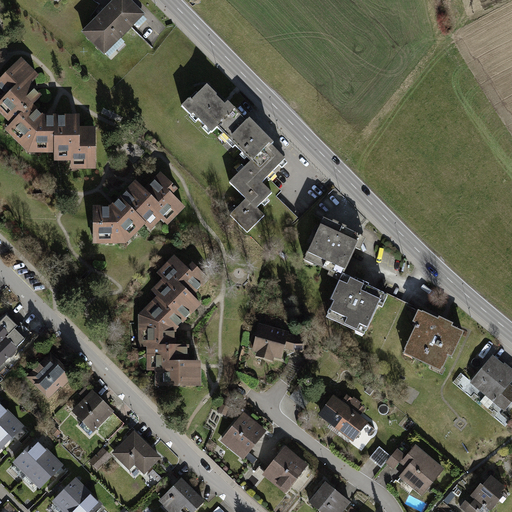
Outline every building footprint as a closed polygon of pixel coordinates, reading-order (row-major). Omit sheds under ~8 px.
[(123,0),(118,0),(82,36),(104,58),(143,19),(123,0)] [(39,75),(22,57),(0,79),(0,111),(11,123),(5,129),(28,152),(54,152),(54,160),(71,160),(71,169),(96,169),(96,125),(80,126),(80,113),(44,114),(33,103),(42,94),(31,83),(39,75)] [(218,93),(207,82),(193,97),(191,95),(181,104),(191,114),(194,112),(212,130),(217,125),(252,160),(230,181),(247,198),(230,214),(248,232),(265,215),(257,207),(273,192),(262,181),(286,158),(272,143),(274,141),(250,116),(247,118),(228,99),(225,102),(217,94),(218,93)] [(110,205),(93,205),(93,243),(126,243),(145,224),(151,231),(162,220),(168,226),(187,206),(174,193),(178,188),(161,171),(145,187),(136,179),(110,205)] [(362,242),(322,224),(303,265),(341,286),(326,323),(364,342),(385,301),(343,279),(362,242)] [(188,268),(174,255),(157,272),(163,278),(151,290),(157,295),(139,314),(139,346),(147,346),(147,370),(155,370),(155,386),(202,386),(202,359),(190,359),(191,344),(176,344),(176,329),(201,303),(193,295),(209,279),(193,263),(188,268)] [(439,320),(418,311),(412,324),(418,326),(403,355),(441,372),(448,356),(453,358),(464,331),(452,326),(454,323),(441,316),(439,320)] [(17,325),(5,314),(0,319),(0,366),(17,348),(16,347),(24,338),(14,328),(17,325)] [(289,331),(260,323),(252,351),(257,352),(256,356),(273,361),(274,357),(282,359),(285,348),(293,351),(293,352),(305,352),(304,336),(296,336),(289,334),(289,331)] [(74,374),(51,352),(27,377),(49,399),(74,374)] [(511,379),(511,370),(492,355),(468,383),(504,414),(511,402),(511,391),(508,384),(511,379)] [(300,384),(290,397),(304,408),(314,394),(300,384)] [(114,409),(92,389),(71,411),(83,422),(80,425),(90,435),(114,409)] [(334,394),(318,415),(354,442),(369,421),(361,415),(365,408),(360,404),(362,402),(354,396),(353,398),(347,394),(342,400),(334,394)] [(0,403),(0,449),(0,450),(23,426),(0,403)] [(268,435),(243,417),(222,445),(245,465),(268,435)] [(161,457),(134,430),(111,453),(129,471),(135,465),(144,474),(161,457)] [(35,439),(12,463),(39,489),(62,465),(35,439)] [(445,469),(416,444),(406,456),(398,448),(391,456),(386,463),(394,470),(400,463),(406,468),(399,477),(422,496),(445,469)] [(381,468),(386,463),(391,456),(380,446),(370,458),(381,468)] [(103,447),(89,462),(97,470),(111,456),(103,447)] [(309,468),(284,450),(263,478),(284,497),(309,468)] [(75,477),(51,501),(62,511),(94,511),(102,504),(75,477)] [(495,511),(505,490),(492,481),(461,510),(464,511),(479,511),(483,508),(490,511),(495,511)] [(198,511),(202,508),(181,483),(159,505),(164,511),(198,511)] [(346,511),(350,508),(324,487),(308,507),(314,511),(346,511)]
